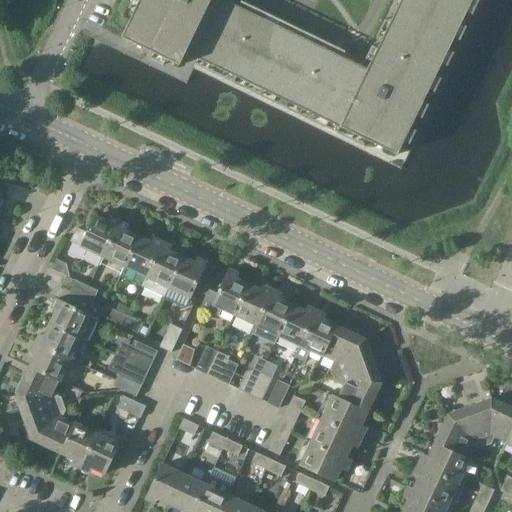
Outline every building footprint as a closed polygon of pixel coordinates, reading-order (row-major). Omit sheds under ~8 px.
[(140,0),(122,37),(121,39),(147,51),(179,67),(186,53),(397,156),(472,0),(140,0)] [(108,223),(95,217),(87,234),(77,229),(71,242),(103,257),(119,223),(110,219),(108,223)] [(124,268),(139,237),(126,231),(128,227),(119,223),(103,257),(124,268)] [(151,243),(139,237),(124,268),(146,277),(162,243),(153,239),(151,243)] [(165,297),(169,288),(183,258),(169,251),(171,247),(162,243),(146,277),(142,286),(165,297)] [(195,264),(183,258),(169,288),(190,298),(206,264),(197,259),(195,264)] [(233,315),(247,285),(236,280),(238,275),(229,271),(218,294),(209,290),(200,308),(217,316),(221,309),(233,315)] [(87,314),(97,291),(75,281),(64,304),(87,314)] [(262,292),(247,285),(233,315),(257,326),(273,291),(264,287),(262,292)] [(279,336),(293,306),(280,300),(282,295),(273,291),(257,326),(279,336)] [(87,342),(98,319),(87,314),(64,304),(56,300),(52,309),(55,311),(49,324),(80,338),(87,342)] [(127,316),(130,309),(119,303),(116,311),(113,309),(108,319),(123,326),(128,316),(127,316)] [(306,312),(293,306),(279,336),(301,347),(317,312),(308,308),(306,312)] [(322,355),(335,326),(323,320),(326,316),(317,312),(301,347),(295,358),(306,363),(311,351),(321,356),(322,355)] [(138,333),(142,323),(128,316),(123,326),(138,333)] [(80,338),(49,324),(43,337),(39,335),(35,344),(70,360),(80,338)] [(171,352),(181,330),(170,325),(159,347),(171,352)] [(334,361),(365,340),(335,326),(322,355),(334,361)] [(343,387),(380,383),(365,340),(334,361),(330,369),(335,383),(343,387)] [(152,364),(157,352),(134,341),(129,353),(152,364)] [(60,382),(70,360),(35,344),(31,353),(35,354),(29,367),(58,381),(60,382)] [(206,374),(217,352),(205,347),(195,369),(206,374)] [(217,380),(228,357),(217,352),(206,374),(217,380)] [(146,375),(149,370),(152,364),(129,353),(124,364),(146,375)] [(141,386),(146,375),(124,364),(119,375),(141,386)] [(15,397),(53,393),(58,381),(29,367),(15,397)] [(249,395),(260,372),(249,367),(238,390),(249,395)] [(260,400),(271,378),(260,372),(249,395),(260,400)] [(136,397),(141,386),(119,375),(113,387),(125,392),(136,397)] [(278,408),(288,386),(278,381),(267,403),(278,408)] [(366,412),(380,383),(343,387),(338,399),(366,412)] [(30,440),(62,419),(65,411),(61,397),(53,393),(15,397),(30,440)] [(294,425),(305,401),(293,396),(282,419),(294,425)] [(355,448),(364,428),(360,426),(366,412),(338,399),(332,396),(300,465),(334,481),(339,469),(344,471),(349,460),(344,458),(350,446),(355,448)] [(140,418),(145,407),(123,397),(118,408),(140,418)] [(475,450),(490,445),(494,438),(492,400),(446,415),(468,446),(475,450)] [(506,443),(511,430),(511,409),(492,400),(494,438),(506,443)] [(463,458),(468,446),(446,415),(433,443),(463,458)] [(60,454),(74,425),(62,419),(30,440),(60,454)] [(194,435),(198,427),(183,419),(179,428),(194,435)] [(79,469),(96,433),(75,423),(74,425),(60,454),(73,460),(71,465),(79,469)] [(284,445),(289,435),(277,430),(273,440),(284,445)] [(104,474),(118,444),(96,433),(79,469),(88,473),(90,468),(104,474)] [(223,449),(227,440),(212,433),(208,442),(223,449)] [(237,455),(241,446),(227,440),(223,449),(237,455)] [(279,455),(284,445),(273,440),(268,450),(279,455)] [(468,461),(463,458),(433,443),(426,457),(421,454),(417,464),(457,484),(468,461)] [(266,469),(270,460),(256,454),(252,462),(266,469)] [(280,476),(285,467),(270,460),(266,469),(280,476)] [(169,505),(183,475),(161,464),(145,500),(153,505),(156,499),(169,505)] [(447,506),(457,484),(417,464),(412,474),(417,477),(411,489),(447,506)] [(311,490),(315,482),(299,474),(295,483),(311,490)] [(192,511),(205,485),(183,475),(169,505),(182,511),(181,511),(192,511)] [(219,511),(227,496),(231,487),(209,476),(205,485),(192,511),(219,511)] [(508,497),(511,489),(511,479),(507,477),(499,493),(508,497)] [(324,496),(328,487),(315,482),(311,490),(324,496)] [(488,502),(493,490),(482,485),(476,497),(488,502)] [(443,511),(447,506),(411,489),(406,486),(401,497),(406,499),(400,511),(443,511)] [(245,511),(249,506),(227,496),(219,511),(245,511)] [(478,511),(482,511),(488,502),(476,497),(471,508),(478,511)]
